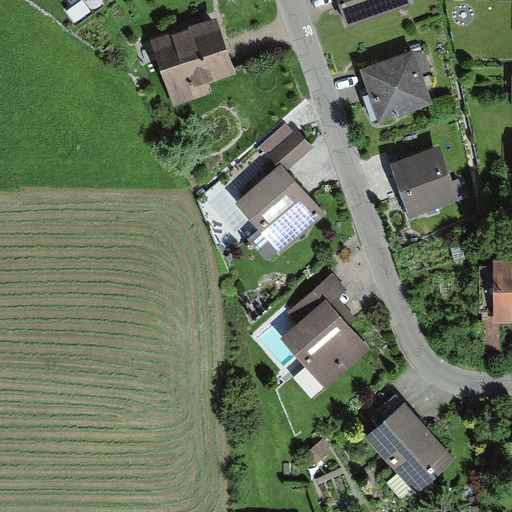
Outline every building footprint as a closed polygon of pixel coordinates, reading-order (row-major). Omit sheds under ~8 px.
[(338,0),(348,27),(412,4),(410,0),(338,0)] [(218,17),(151,40),(174,106),(211,94),(208,84),(237,74),(218,17)] [(415,50),(361,69),(380,122),(434,104),(415,50)] [(282,163),(288,170),(314,147),(298,129),(294,132),(287,123),(260,146),(277,166),(282,163)] [(440,145),(390,164),(410,218),(460,200),(440,145)] [(277,166),(236,202),(282,254),(327,214),(288,170),(282,163),(277,166)] [(511,259),(480,260),(480,313),(483,313),(494,313),(494,323),(498,323),(511,322),(511,259)] [(327,389),(372,350),(350,325),(357,319),(339,298),(348,290),(334,274),(289,313),(298,324),(282,338),(327,389)] [(494,323),(494,313),(483,313),(483,350),(499,350),(498,323),(494,323)] [(499,350),(483,350),(483,361),(499,361),(499,350)] [(378,426),(365,438),(417,494),(457,458),(405,401),(403,403),(396,396),(371,419),(378,426)] [(323,440),(306,454),(316,466),(333,451),(323,440)]
